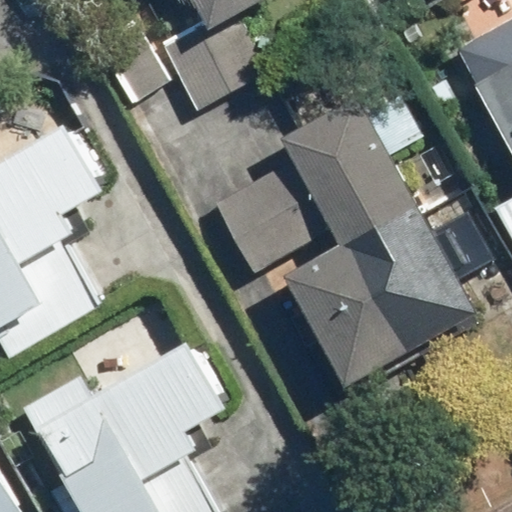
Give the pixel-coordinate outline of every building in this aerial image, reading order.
[(207,0),(215,13),(169,37),(205,104),(277,65),(248,10),(267,0),(207,0)] [(511,13),(461,42),(511,133),(511,13)] [(354,244),(297,273),(354,382),(488,313),(373,91),(292,133),(304,156),(226,196),(262,265),(343,223),(354,244)] [(0,339),(10,333),(20,349),(109,297),(72,234),(87,226),(75,206),(115,182),(76,118),(0,162),(0,339)] [(78,476),(59,486),(74,511),(231,511),(196,453),(211,444),(199,424),(239,401),(201,336),(103,393),(89,369),(33,402),(78,476)] [(0,511),(23,511),(30,508),(0,455),(0,511)]
